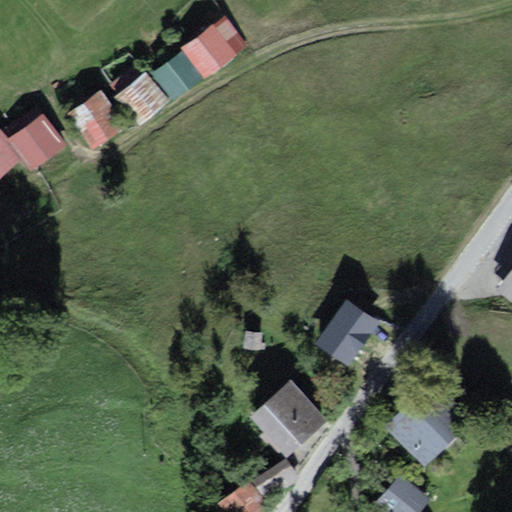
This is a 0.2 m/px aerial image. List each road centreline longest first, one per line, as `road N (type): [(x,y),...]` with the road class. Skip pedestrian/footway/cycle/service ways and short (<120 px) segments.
road 1 (track): [(511,13),(447,27),(358,24),(270,44),(110,154),(82,155),(57,112)]
road 2 (unclassified): [(281,511),(511,196)]
